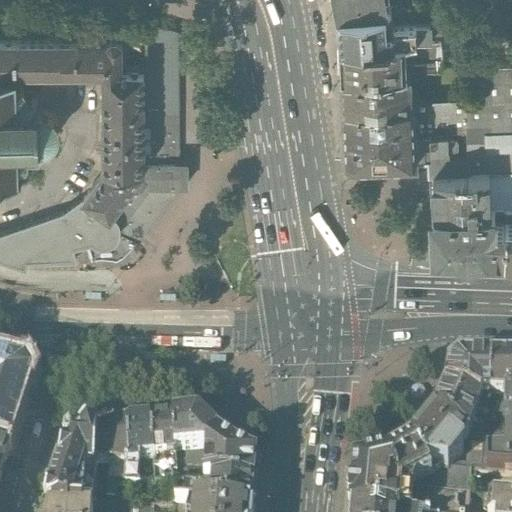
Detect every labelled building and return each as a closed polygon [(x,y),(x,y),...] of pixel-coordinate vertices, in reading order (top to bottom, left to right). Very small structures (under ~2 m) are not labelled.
[(335,0),(338,12),(389,8),(388,0),(335,0)] [(389,8),(338,12),(341,43),(433,39),(432,21),(401,22),(401,26),(390,26),(389,8)] [(142,60),(142,67),(143,101),(143,110),(174,110),(173,66),(173,49),(173,26),(145,26),(145,60),(142,60)] [(88,69),(102,68),(121,67),(120,36),(114,31),(104,32),(101,37),(72,37),(71,32),(0,33),(0,69),(15,69),(29,69),(57,69),(88,69)] [(433,39),(341,43),(341,73),(412,70),(444,69),(443,39),(433,39)] [(102,68),(102,101),(143,101),(142,67),(121,67),(102,68)] [(45,103),(38,101),(37,89),(16,90),(19,89),(21,88),(22,85),(22,83),(22,80),(20,78),(18,77),(16,77),(15,69),(0,69),(0,174),(19,174),(18,163),(21,163),(23,161),(24,159),(25,157),(24,154),(23,152),(20,151),(18,150),(39,149),(39,139),(46,137),(52,133),(56,127),(57,120),(55,112),(51,106),(45,103)] [(451,158),(427,159),(428,173),(433,173),(489,172),(511,171),(511,69),(471,70),(472,100),(465,101),(467,130),(468,158),(451,158)] [(412,70),(341,73),(342,102),(414,100),(412,70)] [(414,100),(342,102),(343,159),(427,159),(451,158),(449,142),(439,142),(439,133),(467,130),(465,101),(414,100)] [(143,110),(143,101),(102,101),(103,165),(143,165),(143,160),(143,110)] [(143,110),(143,160),(174,160),(174,128),(174,110),(143,110)] [(143,160),(143,165),(143,174),(147,187),(175,186),(180,186),(185,186),(186,161),(174,160),(143,160)] [(143,165),(113,211),(116,214),(119,218),(120,221),(121,227),(119,232),(117,236),(114,239),(111,241),(107,242),(102,243),(97,241),(94,240),(92,238),(75,243),(73,258),(94,263),(105,264),(117,263),(127,258),(133,250),(140,244),(137,242),(145,231),(158,211),(168,198),(173,192),(175,186),(147,187),(143,174),(143,165)] [(103,165),(81,193),(107,209),(110,210),(113,211),(143,165),(103,165)] [(511,171),(489,172),(490,210),(504,208),(511,208),(511,171)] [(489,172),(433,173),(436,212),(490,210),(489,172)] [(73,258),(75,243),(92,238),(89,235),(88,232),(87,228),(87,224),(87,220),(89,217),(93,212),(98,210),(102,209),(107,209),(81,193),(57,209),(0,229),(0,256),(24,265),(32,257),(73,258)] [(436,212),(438,251),(505,253),(504,208),(490,210),(436,212)] [(98,210),(93,212),(89,217),(87,220),(87,224),(87,228),(88,232),(89,235),(92,238),(94,240),(97,241),(102,243),(107,242),(111,241),(114,239),(117,236),(119,232),(121,227),(120,221),(119,218),(116,214),(113,211),(110,210),(107,209),(102,209),(98,210)] [(100,354),(91,358),(98,371),(106,367),(100,354)] [(449,371),(446,390),(487,406),(491,402),(492,364),(459,363),(454,367),(449,371)] [(511,364),(492,364),(491,402),(492,402),(507,402),(511,406),(511,364)] [(0,449),(10,453),(32,386),(36,385),(30,374),(26,376),(0,369),(0,449)] [(441,402),(436,414),(468,436),(477,416),(487,420),(487,417),(487,406),(446,390),(441,402)] [(436,414),(411,444),(424,468),(449,470),(453,465),(463,453),(460,450),(468,440),(468,436),(436,414)] [(487,443),(487,420),(477,416),(468,436),(487,443)] [(197,420),(174,422),(177,476),(171,476),(171,483),(212,486),(253,488),(255,461),(239,454),(231,449),(218,440),(197,420)] [(174,422),(152,424),(155,482),(171,483),(171,476),(177,476),(174,422)] [(152,424),(127,426),(128,466),(125,466),(125,483),(140,485),(155,482),(152,424)] [(127,426),(98,434),(96,464),(109,465),(107,481),(121,483),(125,483),(125,466),(128,466),(127,426)] [(73,441),(66,448),(45,511),(62,511),(92,511),(96,464),(98,434),(73,441)] [(487,456),(487,443),(468,436),(468,440),(466,465),(453,465),(449,470),(475,473),(487,474),(487,456)] [(399,451),(388,458),(398,489),(467,495),(469,477),(474,478),(475,473),(449,470),(424,468),(411,444),(399,451)] [(0,483),(10,453),(0,449),(0,483)] [(511,475),(511,455),(507,456),(487,456),(487,474),(511,475)] [(354,476),(350,511),(466,511),(467,508),(397,500),(398,489),(388,458),(369,465),(369,466),(363,466),(359,471),(354,476)] [(121,483),(107,481),(106,496),(120,497),(121,483)] [(175,491),(175,506),(251,511),(253,488),(212,486),(211,496),(206,496),(204,493),(175,491)] [(250,511),(251,511),(175,506),(127,507),(128,498),(120,497),(106,496),(104,511),(250,511)] [(511,511),(511,499),(489,497),(487,511),(511,511)]
